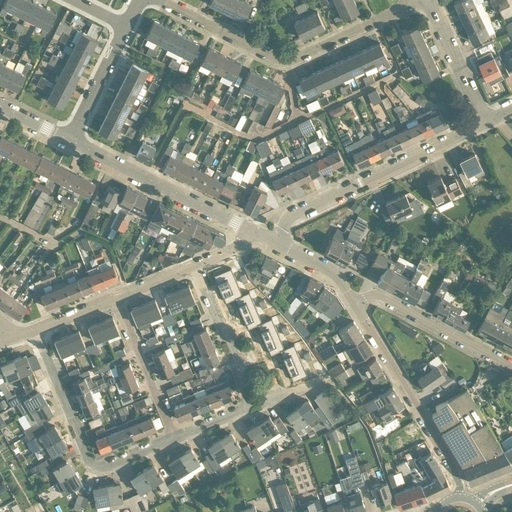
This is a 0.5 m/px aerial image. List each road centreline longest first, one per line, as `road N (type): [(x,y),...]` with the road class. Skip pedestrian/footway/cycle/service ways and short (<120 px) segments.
road 1 (residential): [(158,0),(281,61),(416,0)]
road 2 (residential): [(272,241),(296,212),(483,122)]
road 3 (residential): [(174,438),(94,466),(34,330)]
road 4 (residential): [(355,304),(459,479),(458,498)]
road 5 (residential): [(251,232),(69,141)]
road 6 (residential): [(511,365),(377,295),(355,304)]
road 7 (residential): [(174,438),(116,297)]
road 8 (residential): [(251,406),(195,265)]
road 9 (residential): [(483,122),(423,0)]
road 10 (residential): [(69,141),(126,27)]
